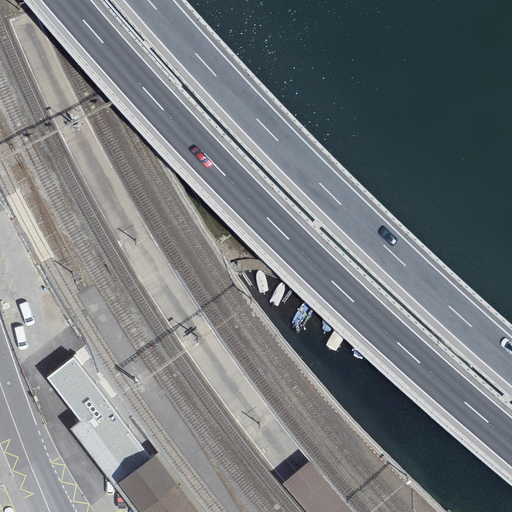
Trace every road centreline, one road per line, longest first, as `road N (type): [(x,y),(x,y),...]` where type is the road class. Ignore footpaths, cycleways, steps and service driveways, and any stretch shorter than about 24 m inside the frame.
road 1 (motorway): [(64,0),(272,224),(511,444)]
road 2 (motorway): [(511,363),(310,176),(147,0)]
